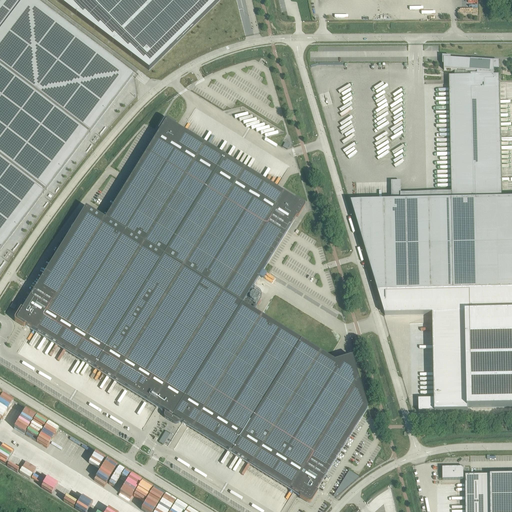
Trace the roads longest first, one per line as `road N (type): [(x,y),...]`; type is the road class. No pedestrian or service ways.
road 1 (unclassified): [(295,38),(417,455)]
road 2 (unclassified): [(295,38),(222,52),(151,93),(66,193),(0,290)]
road 3 (unclassified): [(205,511),(0,384)]
road 4 (unclassified): [(511,37),(295,38)]
road 5 (unknown): [(455,37),(443,5),(334,3),(319,7),(323,38)]
road 6 (unknown): [(127,511),(0,434)]
road 7 (unknown): [(412,75),(411,170),(401,178),(363,174)]
road 8 (unknown): [(45,0),(163,84)]
road 9 (unknown): [(363,174),(338,158),(328,81),(358,74)]
